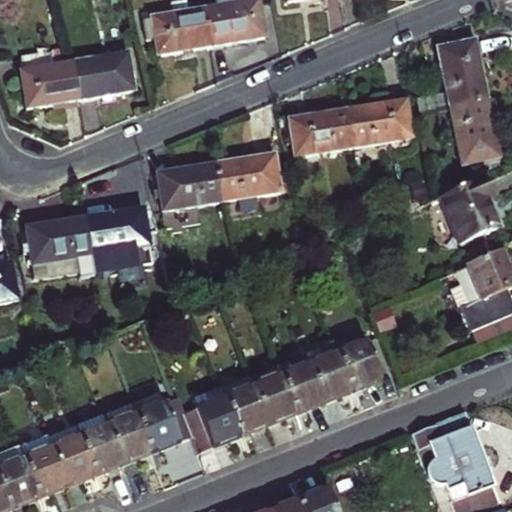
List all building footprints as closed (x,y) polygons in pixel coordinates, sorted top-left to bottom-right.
[(252,3),(251,0),(210,0),(213,11),(252,3)] [(254,3),(252,3),(213,11),(201,13),(208,51),(261,41),(254,3)] [(173,7),(175,19),(187,16),(185,5),(173,7)] [(208,51),(201,13),(187,16),(175,19),(148,24),(153,45),(156,61),(208,51)] [(145,46),(153,45),(148,24),(147,18),(140,19),(145,46)] [(480,74),(473,43),(437,50),(447,95),(449,108),(485,101),(480,74)] [(20,59),(22,74),(19,75),(26,113),(79,103),(70,65),(54,68),(51,53),(20,59)] [(132,93),(125,55),(70,65),(79,103),(132,93)] [(418,115),(449,108),(447,95),(416,102),(418,115)] [(414,137),(407,99),(347,110),(354,148),(414,137)] [(492,132),(485,101),(449,108),(462,168),(498,160),(492,132)] [(296,160),(354,148),(347,110),(288,122),(296,160)] [(282,200),(276,160),(216,168),(224,207),(282,200)] [(156,176),(162,216),(224,207),(216,168),(156,176)] [(486,203),(493,200),(486,182),(438,202),(457,247),(497,231),(492,218),(486,203)] [(148,219),(146,210),(86,220),(97,279),(152,269),(148,250),(154,249),(152,236),(158,235),(154,218),(148,219)] [(80,276),(81,282),(97,279),(86,220),(25,230),(34,285),(80,276)] [(511,318),(511,306),(506,292),(511,289),(511,280),(511,279),(502,256),(455,276),(467,308),(460,311),(469,335),(472,334),(511,318)] [(0,305),(18,302),(9,263),(0,265),(0,305)] [(511,338),(511,318),(472,334),(479,352),(511,338)] [(380,384),(360,335),(332,346),(352,395),(380,384)] [(332,346),(304,358),(307,367),(323,407),(352,395),(332,346)] [(307,367),(304,358),(276,369),(280,378),(307,367)] [(307,367),(280,378),(296,418),(323,407),(307,367)] [(280,378),(276,369),(248,380),(252,389),(280,378)] [(296,418),(280,378),(252,389),(267,429),(296,418)] [(240,440),(267,429),(252,389),(248,380),(220,391),(224,400),(240,440)] [(220,391),(191,403),(194,412),(224,400),(220,391)] [(158,397),(131,408),(134,417),(162,406),(158,397)] [(191,441),(198,457),(240,440),(224,400),(194,412),(182,417),(191,441)] [(162,406),(134,417),(150,457),(191,441),(182,417),(175,401),(162,406)] [(131,408),(102,419),(106,428),(134,417),(131,408)] [(482,446),(476,448),(464,416),(410,437),(425,476),(426,475),(427,482),(431,488),(429,488),(438,511),(482,511),(498,506),(486,473),(492,471),(489,461),(482,446)] [(106,428),(122,469),(150,457),(134,417),(106,428)] [(102,419),(74,431),(93,480),(122,469),(106,428),(102,419)] [(93,480),(74,431),(46,442),(66,491),(93,480)] [(46,442),(19,453),(38,502),(66,491),(46,442)] [(0,487),(9,511),(11,511),(38,502),(19,453),(0,460),(0,487)] [(0,511),(9,511),(0,487),(0,511)] [(333,511),(326,492),(297,503),(300,511),(333,511)] [(300,511),(297,503),(275,511),(300,511)]
